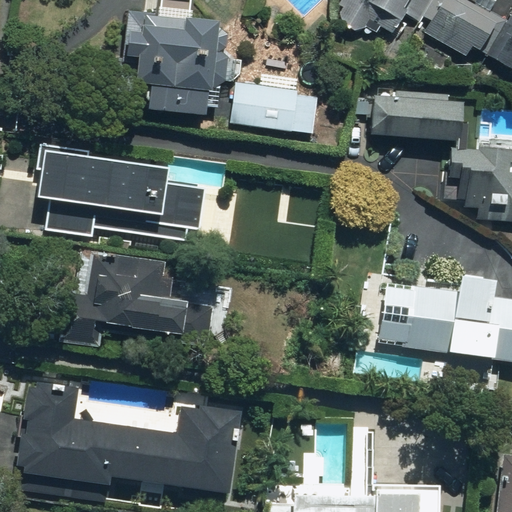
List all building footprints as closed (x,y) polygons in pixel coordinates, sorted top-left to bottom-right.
[(347,0),(340,0),(330,23),(387,50),(410,0),(363,0),(361,6),(347,0)] [(502,18),(465,0),(433,0),(418,32),(480,63),(502,18)] [(181,16),(115,13),(112,89),(133,90),(132,119),(201,123),(205,25),(181,24),(181,16)] [(511,23),(502,18),(480,63),(511,79),(511,23)] [(256,86),(234,84),(230,124),(314,133),(318,97),(293,94),(295,80),(257,76),(256,86)] [(366,91),(364,139),(449,143),(451,95),(366,91)] [(511,111),(482,110),(479,155),(440,152),(437,206),(474,209),(473,225),(511,227),(511,111)] [(85,152),(33,144),(25,202),(46,206),(42,232),(89,239),(91,231),(182,244),(184,233),(192,234),(201,178),(84,160),(85,152)] [(90,304),(87,331),(202,345),(206,315),(220,317),(223,293),(181,288),(179,304),(165,303),(168,279),(158,278),(160,263),(68,252),(62,301),(90,304)] [(511,367),(511,303),(480,300),(482,282),(371,269),(361,349),(511,367)] [(169,436),(73,424),(77,394),(21,387),(10,473),(29,476),(27,493),(98,502),(100,485),(230,501),(241,415),(173,407),(169,436)] [(437,511),(439,484),(374,481),(376,423),(352,422),(350,480),(325,479),(326,451),(304,451),(303,478),(264,477),(262,511),(437,511)] [(511,511),(511,458),(499,457),(492,511),(511,511)]
